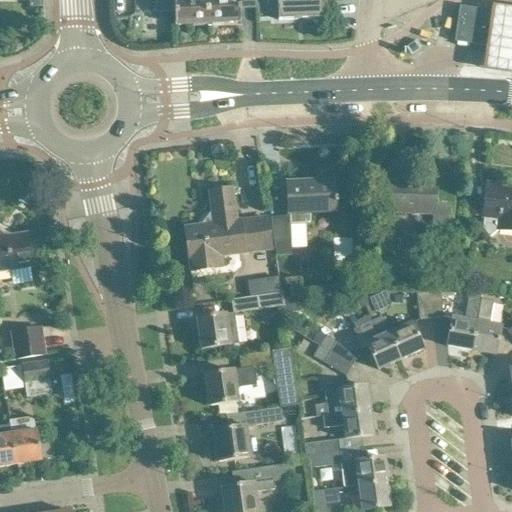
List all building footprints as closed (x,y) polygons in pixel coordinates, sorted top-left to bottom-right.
[(173,0),(174,1),(173,1),(174,27),(206,25),(204,0),(173,0)] [(204,0),(206,25),(240,23),(239,0),(204,0)] [(277,0),(278,8),(276,8),(276,11),(278,11),(278,21),(323,19),(321,0),(277,0)] [(495,13),(459,7),(454,43),(490,48),(495,13)] [(511,10),(496,8),(495,13),(487,73),(511,76),(511,10)] [(335,214),(334,202),(334,182),(286,185),(287,204),(287,216),(288,216),(288,217),(271,219),(276,257),(291,256),(291,249),(306,249),(305,226),(310,226),(310,215),(335,214)] [(383,182),(383,202),(382,214),(433,216),(432,227),(451,228),(453,194),(436,194),(436,184),(383,182)] [(484,207),(482,218),(483,218),(482,230),(490,239),(498,233),(511,234),(511,190),(486,187),(484,207)] [(271,250),(269,239),(267,219),(236,223),(231,190),(209,193),(212,214),(202,227),(185,229),(190,272),(221,268),(220,257),(244,254),(244,253),(271,250)] [(0,272),(31,267),(27,236),(9,238),(0,231),(0,272)] [(462,285),(458,272),(440,277),(443,290),(462,285)] [(279,278),(269,279),(271,295),(281,293),(279,278)] [(281,293),(271,295),(231,301),(233,314),(283,306),(281,293)] [(366,294),(355,299),(360,310),(371,305),(366,294)] [(431,320),(428,294),(416,294),(419,321),(431,320)] [(428,294),(431,320),(443,318),(440,294),(428,294)] [(469,352),(478,300),(468,298),(464,322),(452,320),(447,348),(469,352)] [(478,300),(469,352),(495,356),(500,329),(488,327),(493,303),(478,300)] [(234,314),(225,316),(197,320),(199,335),(197,336),(199,351),(219,348),(229,347),(236,345),(239,343),(234,314)] [(381,318),(359,328),(367,344),(366,345),(369,353),(378,371),(400,361),(389,335),(381,318)] [(389,335),(400,361),(423,351),(411,324),(389,335)] [(41,329),(21,332),(11,333),(15,361),(45,356),(41,329)] [(319,347),(352,367),(358,357),(318,333),(312,342),(319,347)] [(345,378),(352,367),(319,347),(313,358),(345,378)] [(280,409),(281,409),(298,406),(290,350),(239,357),(241,371),(205,376),(207,391),(205,392),(207,407),(238,403),(236,390),(257,387),(254,369),(274,367),(280,409)] [(27,398),(30,397),(51,394),(46,363),(22,367),(25,383),(27,398)] [(71,376),(60,378),(64,405),(76,403),(71,376)] [(327,417),(322,418),(322,419),(370,413),(367,388),(324,393),(327,417)] [(281,409),(280,409),(246,414),(226,417),(228,430),(213,433),(215,448),(213,448),(215,463),(250,458),(245,428),(283,423),(281,409)] [(370,413),(322,419),(324,430),(343,428),(344,440),(373,437),(370,413)] [(33,419),(10,422),(17,466),(40,463),(40,461),(50,459),(52,457),(50,445),(48,443),(38,445),(36,432),(35,432),(33,419)] [(0,468),(17,466),(10,422),(9,422),(10,426),(0,427),(0,468)] [(306,457),(339,453),(337,441),(304,446),(306,457)] [(308,469),(340,464),(339,453),(306,457),(308,469)] [(358,487),(387,484),(384,459),(355,463),(340,464),(343,489),(358,487)] [(274,490),(273,483),(295,479),(293,465),(259,469),(261,483),(253,484),(253,485),(221,489),(223,505),(221,505),(222,511),(257,511),(255,493),(274,490)] [(387,484),(358,487),(361,511),(364,511),(390,509),(387,484)] [(340,511),(338,495),(338,489),(311,493),(313,511),(340,511)]
